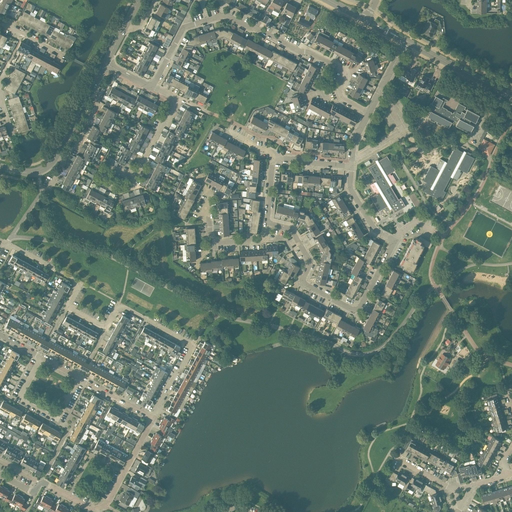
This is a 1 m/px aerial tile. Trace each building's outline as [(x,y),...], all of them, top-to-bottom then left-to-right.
[(3,0),(2,0),(0,5),(8,8),(11,10),(13,5),(10,4),(10,3),(3,0)] [(274,7),(275,8),(278,3),(276,2),(276,0),(272,0),(269,7),(273,10),(274,7)] [(283,1),(282,0),(276,0),(276,2),(278,3),(275,8),(274,7),(273,10),(279,13),(280,10),(279,9),(283,1)] [(309,6),(305,15),(314,19),(318,10),(309,6)] [(158,9),(156,13),(165,17),(168,19),(170,15),(167,13),(167,12),(163,9),(162,12),(158,9)] [(250,15),(253,17),(256,11),(253,9),(251,13),(248,12),(247,14),(250,15)] [(24,24),(29,14),(24,11),(19,21),(24,24)] [(29,14),(24,24),(29,27),(35,17),(36,14),(32,12),(31,11),(29,14)] [(176,17),(181,20),(184,15),(179,12),(176,17)] [(149,21),(157,25),(161,18),(156,15),(154,18),(152,16),(149,21)] [(29,27),(34,29),(40,19),(35,17),(29,27)] [(428,20),(422,31),(432,36),(436,29),(440,32),(439,20),(435,18),(433,23),(428,20)] [(34,29),(39,32),(45,22),(40,19),(34,29)] [(157,25),(149,21),(146,26),(155,30),(157,25)] [(50,25),(45,22),(39,32),(44,35),(50,25)] [(44,35),(49,37),(50,37),(54,30),(55,28),(50,25),(44,35)] [(146,26),(144,31),(147,32),(145,35),(153,39),(155,37),(157,32),(155,30),(146,26)] [(216,39),(223,37),(224,29),(220,30),(219,29),(214,30),(216,39)] [(223,37),(229,40),(233,32),(228,30),(227,31),(224,29),(223,37)] [(48,40),(54,42),(57,36),(59,32),(54,30),(50,37),(49,37),(48,40)] [(217,42),(216,39),(214,30),(209,32),(211,41),(212,43),(217,42)] [(314,42),(319,45),(323,36),(324,34),(319,31),(316,38),(313,37),(310,41),(313,43),(314,42)] [(64,35),(59,32),(57,36),(54,42),(59,45),(64,35)] [(229,40),(234,43),(238,35),(233,32),(229,40)] [(64,35),(59,45),(64,48),(69,38),(70,35),(69,34),(68,34),(66,36),(64,35)] [(69,38),(64,48),(69,50),(74,40),(74,41),(76,37),(72,35),(71,35),(70,35),(69,38)] [(193,39),(189,40),(194,46),(201,44),(198,35),(193,37),(193,39)] [(234,43),(238,45),(243,37),(238,35),(234,43)] [(319,45),(323,47),(328,39),(323,36),(319,45)] [(247,40),(243,37),(238,45),(244,48),(244,47),(248,40),(247,40)] [(244,47),(249,49),(253,41),(248,39),(247,40),(248,40),(244,47)] [(323,47),(328,49),(332,41),(328,39),(323,47)] [(194,46),(189,40),(187,44),(186,43),(183,48),(191,52),(194,46)] [(148,41),(146,46),(159,53),(161,51),(156,49),(158,46),(148,41)] [(249,49),(253,52),(258,44),(253,41),(249,49)] [(328,49),(333,52),(337,44),(332,41),(328,49)] [(142,44),(140,49),(143,51),(145,52),(153,56),(154,53),(158,55),(159,53),(146,46),(142,44)] [(253,52),(258,54),(263,46),(258,44),(253,52)] [(333,52),(338,55),(342,46),(337,44),(333,52)] [(258,54),(263,57),(267,49),(263,46),(258,54)] [(347,49),(342,46),(338,55),(343,57),(347,49)] [(183,48),(181,53),(189,57),(191,52),(183,48)] [(26,56),(31,59),(35,52),(30,49),(27,54),(26,56)] [(263,57),(262,59),(266,62),(268,59),(268,60),(269,58),(268,58),(272,51),(267,49),(263,57)] [(343,57),(347,60),(352,52),(347,49),(343,57)] [(268,58),(269,58),(273,61),(277,53),(272,50),(272,51),(268,58)] [(31,59),(36,62),(40,55),(35,52),(31,59)] [(137,52),(136,54),(138,55),(154,63),(156,61),(151,58),(153,56),(145,52),(143,55),(137,52)] [(347,60),(352,62),(356,54),(352,52),(347,60)] [(186,62),(189,57),(181,53),(178,57),(186,62)] [(273,61),(278,63),(282,55),(277,53),(273,61)] [(361,57),(356,54),(352,62),(357,65),(361,57)] [(45,57),(40,55),(36,62),(41,65),(45,57)] [(138,55),(138,56),(141,58),(139,61),(148,65),(149,63),(153,65),(154,63),(138,55)] [(278,63),(283,66),(287,58),(282,55),(278,63)] [(50,60),(45,57),(41,65),(47,67),(50,60)] [(178,57),(175,62),(184,67),(186,62),(178,57)] [(283,66),(288,68),(292,60),(287,58),(283,66)] [(365,67),(374,64),(372,59),(364,62),(365,67)] [(55,63),(50,60),(47,67),(52,70),(55,63)] [(297,63),(292,60),(288,68),(293,71),(297,63)] [(138,61),(136,65),(149,73),(151,70),(146,68),(148,65),(138,61)] [(61,65),(55,63),(52,70),(57,73),(61,65)] [(308,69),(316,74),(319,69),(311,64),(308,69)] [(376,70),(374,64),(365,67),(367,73),(367,76),(368,77),(375,75),(374,70),(376,70)] [(148,75),(149,73),(136,65),(133,70),(142,75),(144,72),(148,75)] [(25,73),(16,68),(13,74),(23,79),(25,73)] [(298,70),(305,74),(314,78),(316,74),(308,69),(305,68),(304,70),(299,68),(298,70)] [(410,71),(407,70),(404,69),(401,74),(406,77),(406,78),(413,81),(418,72),(416,71),(416,70),(415,69),(414,69),(413,69),(412,69),(411,69),(410,71)] [(13,74),(10,79),(20,84),(23,79),(13,74)] [(166,74),(163,81),(165,82),(170,85),(175,76),(170,74),(169,76),(166,74)] [(311,83),(314,78),(305,74),(303,79),(311,83)] [(367,78),(359,74),(357,79),(365,83),(367,78)] [(430,78),(428,78),(428,77),(427,76),(426,75),(425,75),(424,76),(423,75),(418,84),(425,88),(425,87),(430,90),(434,84),(428,81),(430,78)] [(170,85),(175,87),(179,79),(175,76),(170,85)] [(17,89),(20,84),(10,79),(7,84),(17,89)] [(184,81),(179,79),(175,87),(180,90),(184,81)] [(309,88),(311,83),(303,79),(300,84),(309,88)] [(362,88),(365,83),(357,79),(354,84),(362,88)] [(180,90),(184,92),(185,92),(188,85),(189,85),(189,84),(184,81),(180,90)] [(303,91),(306,93),(309,88),(300,84),(298,82),(295,87),(298,89),(297,91),(302,93),(303,91)] [(15,94),(17,89),(7,84),(5,89),(9,91),(8,92),(9,96),(12,95),(13,98),(18,96),(15,94)] [(111,101),(112,99),(119,85),(117,84),(115,88),(109,85),(104,94),(107,96),(106,99),(111,101)] [(360,93),(362,88),(354,84),(352,89),(360,93)] [(119,85),(112,99),(117,101),(122,92),(119,90),(121,86),(119,85)] [(193,88),(189,85),(188,85),(185,92),(184,92),(184,93),(189,96),(193,88)] [(189,96),(194,98),(198,90),(193,88),(189,96)] [(122,92),(117,101),(122,104),(129,90),(127,89),(124,93),(122,92)] [(357,98),(360,93),(352,89),(349,94),(357,98)] [(122,104),(126,106),(131,97),(129,96),(131,91),(129,90),(122,104)] [(203,93),(198,90),(194,98),(198,101),(203,93)] [(133,104),(134,104),(138,107),(146,93),(143,92),(141,96),(138,95),(133,104)] [(146,93),(138,107),(139,108),(140,106),(144,108),(148,100),(146,99),(148,94),(146,93)] [(203,93),(198,101),(203,103),(205,100),(207,101),(209,96),(208,95),(203,93)] [(131,97),(126,106),(131,109),(134,104),(133,104),(138,95),(136,94),(134,98),(131,97)] [(292,97),(293,103),(302,100),(300,94),(292,97)] [(10,105),(20,102),(19,96),(18,96),(13,98),(12,95),(9,96),(10,99),(8,99),(10,105)] [(443,98),(442,100),(435,96),(432,103),(430,103),(427,110),(430,112),(427,117),(430,118),(429,119),(434,122),(435,121),(437,122),(436,123),(441,125),(442,124),(449,128),(451,123),(452,123),(454,120),(457,122),(455,125),(469,132),(473,125),(469,123),(470,119),(475,122),(479,114),(467,108),(466,110),(464,109),(465,107),(458,103),(453,113),(452,112),(451,111),(451,112),(447,110),(447,109),(442,107),(445,102),(446,102),(447,100),(443,98)] [(143,109),(148,112),(155,98),(153,97),(150,101),(148,100),(143,109)] [(157,99),(155,98),(148,112),(153,114),(158,105),(155,104),(157,99)] [(307,107),(312,110),(317,101),(312,99),(307,107)] [(304,105),(302,100),(293,103),(295,108),(294,108),(296,113),(301,111),(300,106),(304,105)] [(321,104),(317,101),(312,110),(311,112),(316,115),(321,104)] [(22,107),(20,102),(10,105),(11,110),(22,107)] [(321,104),(317,112),(322,115),(326,106),(321,104)] [(334,115),(338,107),(333,105),(331,109),(329,113),(334,115)] [(106,111),(105,113),(114,118),(117,113),(103,106),(102,108),(106,111)] [(326,106),(322,115),(327,117),(329,113),(331,109),(326,106)] [(11,110),(13,116),(24,113),(22,107),(11,110)] [(334,115),(339,118),(343,110),(338,107),(334,115)] [(180,110),(179,112),(193,119),(194,118),(196,119),(197,115),(194,113),(186,109),(185,112),(180,110)] [(348,112),(343,110),(339,118),(343,120),(348,112)] [(179,112),(178,114),(182,116),(181,119),(189,123),(191,119),(192,120),(193,119),(179,112)] [(343,120),(348,123),(353,115),(348,112),(343,120)] [(13,116),(15,121),(25,118),(24,113),(13,116)] [(112,123),(114,118),(105,113),(104,116),(99,114),(98,116),(112,123)] [(353,115),(348,123),(353,126),(358,117),(353,115)] [(98,116),(97,118),(101,120),(100,123),(108,127),(110,123),(111,124),(112,123),(98,116)] [(249,124),(254,127),(258,119),(253,116),(249,124)] [(15,121),(16,127),(27,123),(25,118),(15,121)] [(175,119),(174,121),(188,128),(189,127),(187,126),(189,123),(181,119),(180,121),(175,119)] [(254,127),(258,129),(263,121),(258,119),(254,127)] [(265,127),(266,128),(270,130),(275,122),(269,119),(267,123),(267,124),(265,127)] [(188,128),(174,121),(173,123),(177,126),(176,128),(186,133),(188,128)] [(267,123),(263,121),(258,129),(263,132),(266,128),(265,127),(267,124),(267,123)] [(270,130),(275,133),(279,124),(275,122),(270,130)] [(27,123),(16,127),(18,132),(29,129),(27,123)] [(107,133),(109,128),(100,123),(99,125),(94,123),(93,125),(103,130),(102,130),(107,133)] [(140,126),(138,129),(146,134),(147,131),(152,133),(153,131),(139,124),(139,125),(140,126)] [(275,133),(280,135),(284,127),(279,124),(275,133)] [(87,126),(86,128),(100,135),(102,130),(103,130),(93,125),(92,128),(87,126)] [(5,126),(0,127),(0,129),(2,136),(3,138),(8,137),(5,126)] [(289,130),(284,127),(280,135),(284,137),(285,138),(288,131),(289,131),(289,130)] [(100,135),(86,128),(85,130),(89,132),(87,137),(91,140),(99,144),(100,141),(97,140),(100,135)] [(170,129),(169,131),(177,135),(183,138),(185,139),(185,138),(183,137),(186,133),(176,128),(175,131),(170,129)] [(135,132),(134,133),(148,141),(149,139),(145,136),(146,134),(138,129),(136,133),(135,132)] [(163,131),(162,133),(178,142),(179,141),(177,139),(175,138),(177,135),(169,131),(168,133),(163,131)] [(293,133),(289,131),(288,131),(285,138),(284,137),(284,139),(289,141),(293,133)] [(294,131),(293,133),(289,141),(294,144),(298,136),(299,133),(294,131)] [(208,140),(213,142),(217,134),(212,132),(208,140)] [(135,135),(133,139),(141,143),(142,141),(147,143),(148,141),(134,133),(134,135),(135,135)] [(165,138),(164,140),(174,145),(176,141),(178,142),(162,133),(161,135),(165,138)] [(213,142),(217,145),(222,137),(217,134),(213,142)] [(303,138),(298,136),(294,144),(299,146),(303,138)] [(227,140),(222,137),(217,145),(222,147),(222,148),(226,140),(226,141),(227,140)] [(140,146),(141,143),(132,138),(131,138),(129,141),(130,142),(129,143),(143,150),(144,148),(140,146)] [(483,140),(479,148),(479,150),(487,155),(490,154),(494,146),(493,144),(485,139),(483,140)] [(84,143),(83,145),(97,152),(99,153),(102,146),(99,144),(91,140),(88,145),(84,143)] [(158,141),(157,143),(171,150),(174,145),(164,140),(163,143),(158,141)] [(228,141),(226,141),(226,140),(222,148),(222,147),(221,148),(226,151),(228,148),(231,143),(228,141)] [(142,152),(143,150),(129,143),(127,148),(136,153),(137,150),(142,152)] [(157,143),(156,145),(160,147),(159,150),(169,155),(171,156),(174,151),(171,150),(157,143)] [(236,145),(231,143),(228,148),(226,151),(228,152),(231,153),(236,145)] [(86,150),(85,152),(94,157),(97,152),(83,145),(82,147),(86,150)] [(135,155),(136,153),(127,148),(122,145),(120,150),(129,155),(130,153),(135,155)] [(231,153),(230,156),(235,158),(236,156),(240,148),(236,145),(231,153)] [(236,156),(241,159),(245,151),(240,148),(236,156)] [(422,190),(430,194),(442,200),(446,192),(443,190),(450,176),(457,180),(461,172),(460,171),(461,170),(467,173),(475,159),(475,158),(469,155),(470,153),(467,151),(466,152),(464,150),(463,152),(454,148),(453,150),(452,150),(451,150),(451,151),(451,152),(449,157),(448,157),(448,158),(447,158),(447,159),(447,160),(446,162),(440,159),(436,166),(438,167),(436,169),(430,165),(429,167),(428,167),(428,168),(427,168),(427,169),(427,170),(425,174),(425,175),(424,175),(423,175),(423,176),(423,177),(423,178),(422,179),(427,182),(422,190)] [(120,150),(117,155),(131,162),(132,160),(128,158),(129,155),(120,150)] [(166,160),(169,155),(159,150),(158,152),(153,150),(152,152),(166,160)] [(92,162),(94,157),(85,152),(83,154),(79,152),(78,154),(87,159),(87,160),(92,162)] [(155,157),(154,159),(163,164),(164,164),(166,160),(152,152),(151,154),(155,157)] [(72,155),(71,157),(85,164),(87,160),(87,159),(78,154),(76,157),(72,155)] [(111,158),(109,161),(119,167),(120,165),(121,165),(123,166),(123,165),(124,165),(125,162),(130,164),(131,162),(117,155),(115,160),(111,158)] [(376,162),(368,167),(376,181),(370,185),(374,192),(375,191),(376,193),(371,197),(379,211),(388,206),(390,209),(392,207),(395,212),(401,208),(405,206),(401,198),(399,199),(398,199),(390,185),(391,185),(392,184),(397,182),(392,174),(391,175),(390,173),(395,170),(387,156),(384,157),(381,159),(379,161),(378,159),(377,159),(375,160),(376,162)] [(82,169),(85,164),(71,157),(70,159),(74,161),(73,164),(82,169)] [(164,171),(165,171),(168,167),(164,164),(163,164),(154,159),(153,161),(157,164),(156,166),(164,171)] [(84,170),(82,169),(73,164),(71,166),(67,164),(66,166),(80,174),(80,173),(82,174),(84,170)] [(79,175),(80,174),(66,166),(65,168),(69,171),(68,174),(77,178),(78,179),(80,175),(79,175)] [(150,167),(149,169),(163,176),(164,175),(162,174),(164,171),(156,166),(155,169),(150,167)] [(149,169),(148,171),(152,174),(151,176),(159,180),(161,177),(162,177),(163,176),(149,169)] [(209,183),(214,175),(209,173),(204,181),(209,183)] [(62,174),(61,176),(75,183),(77,178),(68,174),(66,176),(62,174)] [(209,183),(214,186),(218,178),(214,175),(209,183)] [(218,178),(214,186),(219,188),(223,181),(223,180),(225,178),(220,175),(218,178)] [(61,176),(60,178),(64,181),(63,183),(61,187),(66,189),(70,192),(72,188),(75,183),(61,176)] [(145,176),(144,178),(158,186),(159,185),(157,184),(159,180),(151,176),(150,179),(145,176)] [(155,191),(158,186),(144,178),(143,181),(147,183),(146,186),(155,191)] [(187,183),(190,185),(198,189),(201,185),(193,180),(189,178),(187,183)] [(218,189),(223,192),(227,184),(223,181),(219,188),(218,189)] [(232,186),(227,184),(223,192),(228,195),(232,186)] [(190,185),(188,190),(196,194),(198,189),(190,185)] [(86,198),(91,200),(98,187),(96,186),(93,190),(88,187),(83,196),(86,198)] [(100,188),(98,187),(91,200),(95,203),(100,194),(98,192),(100,188)] [(140,195),(137,196),(140,204),(144,203),(145,205),(146,204),(150,203),(148,196),(144,198),(142,192),(141,189),(139,190),(140,195)] [(185,195),(186,196),(186,195),(193,199),(196,194),(188,190),(185,195)] [(103,195),(100,194),(95,203),(100,205),(107,192),(105,191),(103,195)] [(100,205),(105,208),(110,199),(107,197),(109,193),(107,192),(100,205)] [(130,198),(127,199),(130,209),(135,207),(131,192),(129,193),(130,198)] [(133,192),(131,192),(135,207),(137,207),(136,205),(140,204),(137,196),(135,196),(133,192)] [(332,199),(328,201),(331,206),(334,204),(342,199),(339,194),(331,199),(332,199)] [(125,211),(130,209),(127,199),(124,200),(123,195),(120,196),(121,198),(118,199),(119,202),(122,201),(125,211)] [(195,199),(193,199),(186,195),(186,196),(184,200),(192,204),(195,199)] [(112,200),(110,199),(105,208),(103,211),(108,213),(117,197),(115,196),(112,200)] [(179,204),(181,205),(189,209),(192,204),(184,200),(182,199),(179,204)] [(334,204),(337,208),(345,204),(342,199),(334,204)] [(340,213),(342,212),(341,212),(348,208),(345,204),(337,208),(340,213)] [(181,205),(179,210),(187,214),(189,209),(181,205)] [(341,212),(342,212),(344,217),(352,212),(349,207),(348,208),(341,212)] [(187,214),(179,210),(176,215),(184,219),(187,214)] [(299,210),(296,219),(303,221),(308,215),(304,213),(304,212),(299,210)] [(310,218),(308,215),(303,221),(306,227),(314,222),(311,217),(310,218)] [(346,220),(349,224),(349,225),(355,221),(357,220),(354,215),(346,220)] [(358,225),(355,221),(349,225),(349,224),(347,225),(350,230),(358,225)] [(306,227),(309,231),(317,227),(314,222),(306,227)] [(361,230),(358,225),(350,230),(353,235),(361,230)] [(320,231),(317,227),(309,231),(312,236),(320,231)] [(364,235),(361,230),(353,235),(356,240),(358,238),(364,235)] [(314,239),(317,244),(324,239),(322,234),(314,239)] [(429,248),(432,243),(420,237),(419,238),(419,239),(416,238),(415,240),(413,239),(399,265),(413,272),(417,263),(415,262),(424,245),(429,248)] [(317,244),(319,248),(327,244),(324,239),(317,244)] [(373,240),(370,245),(378,250),(381,245),(373,240)] [(319,248),(323,254),(331,253),(329,250),(330,249),(327,244),(319,248)] [(376,254),(378,250),(370,245),(368,250),(376,254)] [(368,250),(365,255),(373,259),(376,254),(368,250)] [(323,254),(321,261),(330,263),(331,261),(331,258),(330,257),(331,253),(323,254)] [(10,266),(11,267),(17,257),(12,255),(11,258),(8,256),(7,259),(9,260),(8,262),(11,264),(10,266)] [(371,264),(373,259),(365,255),(363,259),(363,260),(367,262),(366,262),(371,264)] [(21,260),(17,257),(11,267),(13,268),(15,266),(17,267),(21,260)] [(359,257),(356,262),(364,266),(366,262),(367,262),(363,260),(363,259),(359,257)] [(286,266),(289,267),(297,271),(299,266),(296,264),(297,262),(296,260),(295,259),(293,258),(292,258),(290,258),(288,261),(289,261),(286,266)] [(20,272),(26,262),(21,260),(17,267),(20,269),(19,271),(20,272)] [(30,264),(26,262),(20,272),(22,273),(24,271),(26,272),(30,264)] [(362,271),(364,266),(356,262),(353,267),(362,271)] [(28,276),(29,277),(35,267),(30,264),(26,272),(25,275),(28,276)] [(39,269),(35,267),(29,277),(31,278),(32,275),(35,277),(39,269)] [(294,276),(297,271),(289,267),(286,272),(290,274),(294,276)] [(362,271),(353,267),(351,272),(355,274),(359,276),(362,271)] [(38,283),(38,282),(44,272),(39,269),(35,277),(33,281),(38,283)] [(282,269),(279,274),(287,279),(290,274),(286,272),(282,269)] [(393,270),(391,275),(399,279),(402,274),(393,270)] [(48,274),(44,272),(38,282),(40,283),(41,280),(44,282),(48,274)] [(287,279),(279,274),(277,273),(274,278),(285,284),(287,279)] [(355,274),(353,279),(361,283),(363,278),(359,276),(355,274)] [(391,275),(388,280),(396,284),(399,279),(391,275)] [(360,285),(361,283),(353,279),(350,284),(358,288),(360,285)] [(0,286),(4,289),(5,286),(8,287),(9,286),(0,280),(0,286)] [(396,284),(388,280),(386,284),(394,289),(396,284)] [(58,283),(57,285),(67,291),(70,286),(62,282),(60,285),(58,283)] [(350,284),(348,289),(356,293),(358,294),(359,292),(359,291),(358,292),(357,291),(358,288),(350,284)] [(386,284),(383,289),(391,293),(394,289),(386,284)] [(65,295),(67,291),(57,285),(56,287),(59,288),(57,291),(65,295)] [(281,297),(286,300),(290,292),(285,289),(281,297)] [(353,298),(356,293),(348,289),(345,294),(353,298)] [(389,299),(391,293),(383,289),(381,294),(389,299)] [(62,300),(65,295),(57,291),(56,294),(53,292),(52,294),(62,300)] [(295,294),(290,292),(286,300),(291,302),(295,294)] [(52,300),(60,304),(62,300),(52,294),(50,298),(52,300)] [(291,302),(296,305),(300,297),(295,294),(291,302)] [(305,299),(300,297),(296,305),(300,307),(304,300),(305,299)] [(378,299),(376,304),(384,308),(387,301),(379,297),(378,299)] [(57,308),(60,304),(52,300),(51,303),(48,301),(47,303),(57,308)] [(300,308),(305,311),(309,303),(304,300),(300,307),(300,308)] [(55,313),(57,308),(47,303),(46,305),(49,306),(47,309),(55,313)] [(309,313),(314,305),(309,303),(305,311),(304,312),(309,315),(309,313)] [(376,304),(373,309),(381,313),(384,308),(376,304)] [(309,315),(308,316),(313,318),(314,316),(318,308),(314,305),(309,313),(309,315)] [(323,311),(318,308),(314,316),(319,319),(323,311)] [(332,311),(327,308),(321,319),(326,322),(327,319),(332,311)] [(53,317),(55,313),(47,309),(46,312),(43,310),(42,312),(53,317)] [(373,309),(371,313),(379,318),(381,313),(373,309)] [(336,313),(332,311),(327,319),(332,321),(336,313)] [(50,322),(53,317),(42,312),(41,314),(44,315),(42,318),(50,322)] [(341,316),(336,313),(332,321),(337,324),(339,319),(340,319),(341,316)] [(371,313),(368,318),(376,322),(379,318),(371,313)] [(122,315),(120,319),(130,325),(131,323),(128,322),(131,317),(127,314),(126,316),(122,315)] [(6,326),(10,328),(14,321),(16,318),(11,315),(6,326)] [(66,329),(71,318),(67,316),(62,324),(65,325),(64,328),(66,329)] [(71,318),(66,329),(67,330),(69,327),(72,328),(76,321),(71,318)] [(368,318),(366,323),(374,327),(376,322),(368,318)] [(129,327),(130,325),(120,319),(117,324),(125,328),(126,326),(129,327)] [(337,324),(335,327),(340,330),(344,322),(340,319),(339,319),(337,324)] [(15,331),(19,323),(14,321),(10,328),(15,331)] [(80,323),(76,321),(72,328),(74,330),(73,333),(75,334),(80,323)] [(349,324),(344,322),(340,330),(345,332),(349,324)] [(19,333),(23,325),(19,323),(15,331),(19,333)] [(85,326),(80,323),(75,334),(76,335),(78,332),(81,333),(85,326)] [(377,329),(374,327),(366,323),(363,328),(366,329),(364,333),(367,335),(369,335),(371,332),(375,334),(377,329)] [(117,324),(115,328),(125,334),(126,332),(124,331),(125,328),(117,324)] [(345,332),(350,335),(354,327),(349,324),(345,332)] [(24,336),(28,328),(23,325),(19,333),(24,336)] [(89,328),(85,326),(81,333),(83,335),(82,338),(84,338),(89,328)] [(141,338),(143,339),(149,329),(144,327),(143,329),(140,327),(137,333),(140,334),(138,337),(141,338)] [(359,329),(354,327),(350,335),(355,337),(359,329)] [(32,330),(28,328),(24,336),(28,338),(32,330)] [(94,331),(89,328),(84,338),(85,339),(87,337),(89,338),(94,331)] [(125,334),(115,328),(112,333),(120,337),(122,334),(124,336),(125,334)] [(153,332),(149,329),(143,339),(145,340),(146,337),(149,339),(153,332)] [(28,338),(33,341),(37,333),(32,330),(28,338)] [(37,333),(33,341),(37,343),(41,335),(42,333),(38,331),(37,333)] [(98,333),(94,331),(89,338),(92,340),(91,342),(93,343),(98,333)] [(158,334),(153,332),(149,339),(147,342),(150,343),(152,344),(158,334)] [(123,338),(120,337),(112,333),(110,337),(120,343),(123,338)] [(162,336),(158,334),(152,344),(154,345),(155,342),(158,344),(162,336)] [(37,343),(44,347),(47,341),(45,339),(46,338),(41,335),(37,343)] [(161,349),(167,339),(162,336),(158,344),(161,345),(159,348),(161,349)] [(120,343),(110,337),(108,342),(115,346),(117,343),(119,345),(120,343)] [(171,341),(167,339),(161,349),(163,350),(164,347),(167,349),(171,341)] [(44,347),(50,350),(55,343),(50,340),(49,342),(47,341),(44,347)] [(170,354),(175,344),(171,341),(167,349),(170,350),(168,353),(170,354)] [(200,342),(199,344),(210,350),(212,345),(205,341),(203,344),(200,342)] [(108,342),(105,346),(115,352),(116,350),(114,349),(115,346),(108,342)] [(59,345),(55,343),(50,350),(55,353),(59,345)] [(180,346),(175,344),(170,354),(172,355),(173,352),(176,354),(180,346)] [(208,354),(210,350),(199,344),(198,346),(201,348),(200,350),(208,354)] [(64,348),(59,345),(55,353),(59,355),(64,348)] [(114,354),(115,352),(105,346),(103,351),(113,356),(114,354)] [(64,358),(68,350),(64,348),(59,355),(64,358)] [(8,351),(7,353),(17,358),(19,354),(12,350),(10,353),(8,351)] [(73,352),(68,350),(64,358),(68,360),(73,352)] [(205,359),(208,354),(200,350),(198,353),(195,351),(194,353),(205,359)] [(73,363),(77,355),(73,352),(68,360),(73,363)] [(14,363),(17,358),(7,353),(6,355),(8,356),(7,359),(14,363)] [(203,363),(205,359),(194,353),(193,355),(196,356),(195,359),(203,363)] [(443,369),(446,365),(447,366),(449,363),(448,362),(450,358),(443,354),(436,365),(443,369)] [(81,357),(77,355),(73,363),(77,365),(81,357)] [(86,360),(81,357),(77,365),(84,369),(87,363),(85,361),(86,360)] [(461,361),(458,359),(457,358),(452,366),(456,369),(461,361)] [(12,367),(14,363),(7,359),(5,362),(3,360),(2,362),(12,367)] [(200,368),(203,363),(195,359),(194,362),(190,360),(189,362),(200,368)] [(10,372),(12,367),(2,362),(1,364),(3,365),(2,368),(10,372)] [(89,364),(87,363),(84,369),(91,372),(95,365),(90,362),(89,364)] [(191,365),(190,368),(198,372),(200,368),(189,362),(188,364),(191,365)] [(91,372),(95,375),(99,367),(95,365),(91,372)] [(154,371),(157,373),(165,377),(167,372),(156,366),(154,371)] [(104,370),(99,367),(95,375),(100,377),(104,370)] [(0,370),(0,372),(7,376),(10,372),(2,368),(0,370)] [(195,377),(198,372),(190,368),(189,370),(186,369),(185,371),(195,377)] [(100,377),(104,380),(108,372),(104,370),(100,377)] [(187,374),(185,377),(193,381),(196,383),(198,378),(195,377),(185,371),(183,370),(182,372),(187,374)] [(113,374),(108,372),(104,380),(109,382),(113,374)] [(162,381),(165,377),(157,373),(156,375),(153,374),(152,376),(162,381)] [(117,377),(113,374),(109,382),(113,385),(117,377)] [(160,386),(162,381),(152,376),(151,377),(154,379),(152,382),(160,386)] [(122,379),(117,377),(113,385),(118,387),(122,379)] [(190,386),(193,381),(185,377),(184,379),(179,377),(178,379),(180,380),(190,386)] [(126,382),(122,379),(118,387),(122,389),(124,385),(127,386),(129,383),(126,382)] [(182,383),(180,386),(188,390),(190,386),(180,380),(179,382),(182,383)] [(157,390),(160,386),(152,382),(151,384),(148,383),(147,385),(157,390)] [(155,395),(157,390),(147,385),(146,386),(149,388),(147,391),(155,395)] [(191,391),(188,390),(180,386),(179,388),(175,386),(174,388),(188,396),(191,391)] [(177,392),(175,395),(183,399),(186,401),(189,396),(188,396),(174,388),(173,390),(174,390),(174,391),(177,392)] [(153,399),(155,395),(147,391),(146,393),(143,392),(142,394),(153,399)] [(150,404),(153,399),(142,394),(139,392),(137,394),(141,396),(141,395),(144,397),(142,400),(150,404)] [(487,400),(489,405),(499,402),(498,397),(497,393),(492,395),(493,398),(487,400)] [(99,404),(101,406),(104,401),(101,399),(102,398),(100,396),(99,398),(93,395),(91,397),(92,398),(91,400),(99,404)] [(181,403),(183,399),(175,395),(174,397),(171,396),(170,398),(181,403)] [(172,401),(170,404),(178,408),(181,403),(170,398),(169,400),(172,401)] [(0,409),(4,411),(8,404),(6,402),(6,401),(4,400),(0,406),(0,409)] [(99,404),(91,400),(90,402),(89,402),(87,404),(96,409),(97,409),(98,409),(99,407),(99,406),(98,405),(99,404)] [(489,405),(490,410),(501,407),(499,402),(489,405)] [(4,411),(8,414),(13,406),(8,404),(4,411)] [(94,414),(96,409),(87,404),(86,407),(87,407),(86,409),(94,414)] [(174,415),(178,408),(170,404),(168,408),(174,412),(172,414),(174,415)] [(8,414),(13,417),(17,409),(13,406),(8,414)] [(110,418),(116,408),(113,407),(113,408),(111,406),(106,415),(110,418)] [(490,410),(492,416),(502,412),(501,407),(490,410)] [(115,420),(120,412),(118,411),(119,409),(116,408),(110,418),(115,420)] [(17,409),(13,417),(18,419),(22,411),(17,409)] [(84,411),(82,414),(91,419),(94,414),(86,409),(85,412),(84,411)] [(115,420),(120,423),(125,413),(123,412),(122,413),(120,412),(115,420)] [(492,416),(493,421),(504,418),(502,412),(492,416)] [(22,421),(20,424),(25,426),(31,416),(26,413),(25,414),(24,413),(21,419),(22,420),(22,421)] [(120,423),(125,426),(130,417),(127,416),(128,415),(125,413),(120,423)] [(89,423),(91,419),(82,414),(81,416),(82,417),(81,419),(89,423)] [(162,419),(161,421),(171,427),(176,417),(171,414),(168,419),(164,417),(163,419),(162,419)] [(25,426),(30,429),(35,419),(31,416),(25,426)] [(125,426),(130,428),(135,418),(132,417),(132,418),(130,417),(125,426)] [(138,420),(135,418),(130,428),(134,431),(139,422),(137,421),(138,420)] [(493,421),(495,426),(505,423),(504,418),(493,421)] [(40,421),(35,419),(30,429),(35,432),(40,421)] [(78,421),(77,423),(87,429),(90,424),(89,423),(81,419),(79,421),(78,421)] [(166,434),(171,427),(161,421),(159,424),(160,425),(159,427),(162,428),(160,431),(166,434)] [(141,423),(139,422),(134,431),(139,434),(145,424),(142,422),(141,423)] [(43,433),(47,425),(43,423),(38,430),(43,433)] [(84,433),(87,429),(77,423),(76,426),(77,426),(75,428),(84,433)] [(505,423),(495,426),(496,431),(502,430),(505,429),(507,428),(505,423)] [(47,438),(52,428),(47,425),(43,433),(42,435),(47,438)] [(47,438),(52,440),(57,430),(52,428),(47,438)] [(73,430),(72,433),(82,438),(84,433),(75,428),(74,431),(73,430)] [(59,432),(57,430),(52,440),(56,443),(62,432),(60,431),(59,432)] [(154,434),(152,436),(162,442),(166,434),(160,431),(159,434),(156,432),(155,434),(154,434)] [(82,438),(72,433),(70,435),(71,436),(70,438),(79,443),(82,438)] [(493,435),(490,440),(500,446),(503,441),(493,435)] [(152,440),(151,442),(154,444),(153,446),(151,449),(153,450),(155,451),(157,452),(158,449),(160,447),(162,442),(152,436),(151,439),(152,440)] [(411,441),(412,439),(409,437),(403,447),(407,449),(412,441),(411,441)] [(99,450),(104,441),(99,439),(94,449),(96,450),(97,449),(99,450)] [(490,440),(487,445),(497,451),(500,446),(490,440)] [(104,441),(99,450),(101,451),(101,452),(103,454),(109,444),(104,441)] [(402,455),(406,457),(409,452),(411,453),(416,443),(412,441),(407,449),(406,450),(405,449),(402,455)] [(416,443),(411,453),(416,456),(421,446),(416,443)] [(77,444),(75,449),(83,453),(84,451),(85,452),(86,449),(77,444)] [(106,454),(109,455),(113,447),(109,444),(103,454),(106,455),(106,454)] [(487,445),(485,450),(495,455),(497,451),(487,445)] [(4,454),(9,456),(13,449),(8,446),(4,454)] [(9,456),(13,459),(19,449),(14,446),(13,449),(9,456)] [(421,446),(416,456),(421,458),(426,448),(421,446)] [(113,447),(109,455),(111,457),(110,458),(113,459),(118,449),(113,447)] [(426,461),(426,460),(431,451),(426,448),(421,458),(426,461)] [(24,452),(19,449),(13,459),(18,462),(24,452)] [(75,449),(72,454),(81,459),(82,456),(81,455),(83,453),(75,449)] [(116,459),(118,461),(123,452),(118,449),(113,459),(115,460),(116,459)] [(153,450),(151,452),(146,450),(145,453),(146,453),(143,459),(149,462),(155,451),(153,450)] [(431,450),(431,451),(426,460),(431,462),(436,453),(431,450)] [(485,450),(482,455),(492,460),(495,455),(485,450)] [(123,452),(118,461),(120,462),(120,463),(122,464),(128,454),(123,452)] [(21,463),(25,466),(30,458),(31,455),(26,453),(21,463)] [(431,462),(436,465),(441,455),(436,453),(431,462)] [(72,454),(69,459),(77,463),(78,461),(80,461),(81,459),(72,454)] [(446,458),(441,455),(436,465),(440,468),(446,458)] [(480,460),(478,463),(483,466),(484,467),(486,463),(489,465),(492,460),(482,455),(480,460)] [(450,460),(445,470),(450,473),(449,474),(453,476),(456,470),(452,469),(455,463),(457,460),(452,457),(450,460)] [(30,458),(25,466),(27,467),(27,468),(30,469),(34,460),(30,458)] [(440,468),(445,470),(450,460),(446,458),(440,468)] [(69,459),(67,463),(76,468),(77,465),(76,465),(77,463),(69,459)] [(33,470),(35,471),(39,463),(34,460),(30,469),(32,471),(33,470)] [(41,460),(39,463),(35,471),(40,473),(46,463),(41,460)] [(74,471),(76,468),(67,463),(64,468),(72,472),(73,470),(74,471)] [(476,463),(471,465),(470,465),(473,474),(473,475),(473,476),(479,474),(479,475),(483,474),(481,468),(477,469),(476,463)] [(147,465),(146,467),(139,464),(135,470),(147,477),(152,468),(147,465)] [(470,464),(465,465),(468,476),(473,475),(473,474),(470,465),(471,465),(470,464)] [(461,472),(457,473),(460,484),(464,483),(463,477),(468,476),(465,465),(459,467),(461,472)] [(64,468),(62,473),(71,478),(72,475),(71,474),(72,472),(64,468)] [(391,474),(389,478),(395,481),(395,480),(400,483),(404,474),(400,471),(397,475),(395,474),(396,473),(393,472),(391,474)] [(62,473),(59,478),(67,482),(68,480),(69,480),(71,478),(62,473)] [(408,484),(406,483),(409,476),(404,474),(400,483),(404,485),(403,488),(405,490),(406,487),(408,484)] [(134,488),(137,489),(140,484),(143,486),(146,480),(141,477),(139,480),(132,476),(128,483),(135,487),(134,488)] [(409,482),(408,484),(406,487),(405,490),(408,491),(409,489),(414,491),(415,488),(420,479),(415,477),(412,483),(409,482)] [(67,482),(59,478),(56,482),(65,487),(67,484),(66,484),(67,482)] [(425,482),(420,479),(415,488),(418,490),(417,491),(417,493),(421,496),(424,490),(421,489),(425,482)] [(427,485),(424,490),(429,493),(430,496),(430,495),(432,500),(442,497),(440,492),(437,493),(436,493),(436,491),(436,490),(427,485)] [(0,496),(7,501),(10,495),(8,494),(10,491),(7,489),(8,488),(5,487),(0,496)] [(120,500),(119,501),(128,506),(129,504),(132,506),(137,498),(140,493),(131,488),(129,492),(126,490),(124,494),(123,494),(119,499),(120,500)] [(497,490),(500,499),(503,498),(504,501),(506,500),(503,489),(497,490)] [(487,493),(490,502),(493,501),(494,504),(496,503),(492,492),(487,493)] [(490,502),(487,493),(482,495),(484,502),(483,502),(481,506),(483,507),(485,504),(484,503),(490,502)] [(15,505),(20,495),(18,494),(17,495),(15,494),(13,497),(10,495),(7,501),(15,505)] [(27,505),(23,502),(25,499),(22,498),(23,497),(20,495),(15,505),(20,508),(24,510),(27,505)] [(39,504),(43,507),(49,497),(46,495),(46,496),(43,495),(42,499),(39,497),(36,503),(35,503),(33,506),(37,508),(39,504)] [(43,507),(48,509),(51,511),(54,505),(51,504),(53,501),(51,499),(52,498),(49,497),(43,507)] [(442,497),(432,500),(433,505),(434,508),(432,511),(433,511),(438,511),(441,508),(441,506),(440,507),(439,504),(440,504),(443,503),(442,497)]
